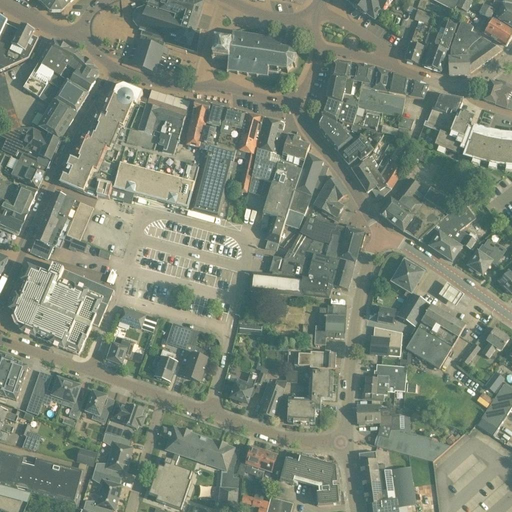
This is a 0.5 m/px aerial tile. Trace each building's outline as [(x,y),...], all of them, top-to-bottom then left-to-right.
[(35,0),(39,3),(41,5),(48,12),(61,12),(72,0),(35,0)] [(158,0),(150,1),(147,12),(196,27),(202,8),(201,4),(172,0),(158,0)] [(352,6),(351,8),(355,10),(352,13),(360,18),(362,15),(365,18),(367,16),(375,22),(380,14),(382,15),(393,0),(344,0),(352,6)] [(427,0),(420,0),(417,9),(424,12),(427,0)] [(429,0),(443,7),(454,13),(456,8),(467,14),(470,9),(474,1),(471,0),(429,0)] [(511,0),(500,0),(504,0),(503,7),(511,8),(511,0)] [(480,14),(480,15),(490,20),(491,18),(494,20),(499,23),(500,21),(511,28),(511,8),(503,7),(502,6),(494,4),(492,11),(484,6),(480,14)] [(129,64),(129,66),(131,66),(159,75),(160,71),(157,70),(159,64),(162,53),(165,54),(166,50),(164,49),(165,45),(166,45),(167,40),(173,41),(190,47),(195,31),(196,27),(172,20),(147,12),(139,10),(137,11),(134,16),(134,22),(137,27),(141,28),(140,31),(142,32),(140,37),(141,37),(139,42),(137,41),(135,45),(138,46),(133,62),(130,61),(129,64)] [(431,15),(417,11),(414,21),(428,25),(431,15)] [(432,44),(424,68),(432,71),(451,17),(450,17),(446,30),(441,29),(437,41),(433,39),(431,44),(432,44)] [(451,17),(432,71),(441,74),(445,62),(444,61),(447,53),(448,53),(460,21),(451,17)] [(0,71),(29,59),(38,39),(33,37),(35,33),(22,26),(19,32),(17,31),(6,25),(7,24),(0,19),(0,71)] [(485,27),(481,33),(506,48),(511,38),(511,30),(499,23),(494,20),(489,29),(485,27)] [(402,21),(397,35),(402,37),(407,22),(402,21)] [(473,30),(462,23),(451,51),(451,60),(449,60),(449,78),(469,78),(469,76),(502,53),(471,35),(473,30)] [(416,31),(411,45),(405,62),(419,66),(425,49),(431,28),(423,26),(421,32),(416,31)] [(253,39),(244,37),(245,35),(243,35),(243,37),(234,36),(233,34),(232,35),(232,37),(231,45),(229,44),(229,46),(217,44),(216,41),(215,42),(216,45),(214,58),(212,59),(213,61),(215,60),(229,62),(228,71),(226,73),(227,73),(229,72),(237,74),(237,76),(238,76),(239,74),(247,75),(247,77),(248,77),(248,75),(257,77),(256,78),(258,79),(258,77),(267,78),(268,79),(269,79),(269,78),(275,79),(276,80),(277,80),(277,78),(280,77),(281,78),(281,77),(280,76),(281,72),(287,73),(287,75),(289,74),(288,72),(294,68),(296,69),(296,68),(294,66),(295,60),(297,59),(296,58),(295,58),(291,53),(292,51),(291,50),(290,52),(282,51),(282,49),(282,44),(284,43),(283,42),(282,43),(273,42),(273,40),(272,39),(272,41),(263,40),(264,38),(262,38),(262,40),(254,39),(254,37),(253,36),(253,39)] [(39,66),(25,89),(24,90),(34,96),(39,99),(52,107),(49,111),(48,111),(37,128),(60,141),(66,131),(67,131),(71,125),(79,111),(89,96),(88,95),(95,84),(94,83),(99,76),(98,72),(89,64),(78,55),(80,54),(65,46),(53,40),(39,64),(38,65),(39,66)] [(332,79),(332,80),(350,83),(352,75),(353,68),(352,67),(352,66),(338,64),(338,63),(334,66),(332,79)] [(368,91),(377,93),(377,92),(378,93),(382,82),(386,73),(376,70),(376,71),(374,71),(374,70),(356,67),(355,68),(353,68),(352,75),(350,83),(362,85),(361,90),(368,91)] [(378,93),(426,101),(431,90),(413,83),(413,84),(409,83),(409,82),(393,76),(393,77),(390,76),(390,75),(386,73),(382,82),(378,93)] [(332,80),(327,100),(343,105),(343,106),(347,108),(365,113),(366,112),(380,115),(381,115),(401,119),(405,101),(377,95),(377,93),(368,91),(361,90),(362,85),(350,83),(332,80)] [(511,86),(499,82),(498,85),(490,82),(483,102),(511,111),(511,86)] [(71,160),(60,185),(97,200),(98,198),(109,201),(112,190),(188,210),(199,170),(172,163),(174,157),(173,157),(161,155),(161,154),(155,152),(158,140),(139,134),(147,107),(149,102),(148,102),(149,102),(140,99),(142,94),(124,86),(117,89),(114,96),(110,94),(101,118),(97,116),(87,139),(84,138),(74,161),(71,160)] [(435,146),(458,156),(474,119),(459,113),(462,105),(463,101),(438,96),(427,124),(425,123),(424,127),(441,134),(435,146)] [(326,103),(322,116),(337,124),(343,125),(350,127),(352,127),(351,131),(359,135),(360,129),(376,133),(381,115),(380,115),(366,112),(365,113),(347,108),(343,106),(343,105),(327,100),(326,103)] [(162,106),(149,102),(148,102),(149,102),(147,107),(139,134),(158,140),(155,152),(161,154),(161,155),(173,157),(174,157),(187,114),(162,106)] [(187,146),(200,150),(202,145),(206,129),(211,107),(196,103),(188,136),(187,146)] [(191,212),(220,219),(225,196),(228,196),(230,187),(227,187),(230,176),(234,178),(238,165),(233,163),(235,158),(247,161),(243,177),(250,179),(254,161),(252,161),(257,142),(240,138),(237,153),(217,148),(226,111),(212,107),(206,129),(202,145),(208,147),(191,212)] [(237,153),(240,138),(246,116),(245,116),(227,111),(226,111),(217,148),(237,153)] [(13,129),(31,128),(30,121),(11,122),(7,114),(1,117),(6,132),(13,129)] [(246,116),(240,138),(257,142),(257,140),(258,140),(263,120),(246,116)] [(353,141),(341,128),(322,118),(317,127),(318,131),(338,154),(353,141)] [(414,122),(401,119),(398,127),(411,132),(414,122)] [(256,160),(252,178),(249,193),(261,197),(265,183),(272,185),(278,166),(270,164),(271,155),(276,156),(283,126),(264,121),(257,151),(256,160)] [(60,142),(33,130),(30,129),(14,130),(0,135),(0,136),(0,137),(6,140),(1,152),(17,158),(19,154),(22,155),(21,158),(47,170),(60,142)] [(469,129),(461,151),(466,153),(465,156),(464,157),(481,163),(499,166),(511,167),(511,139),(506,139),(495,137),(482,134),(469,129)] [(366,133),(339,155),(348,166),(358,158),(361,161),(372,152),(374,154),(380,143),(386,147),(390,138),(366,133)] [(278,166),(272,185),(263,216),(272,219),(268,231),(265,241),(268,242),(265,251),(276,252),(285,227),(308,155),(309,152),(299,145),(297,149),(296,149),(296,150),(293,149),(296,139),(289,137),(282,158),(280,167),(278,166)] [(370,177),(371,178),(361,184),(367,194),(372,191),(375,195),(386,188),(391,191),(403,171),(412,154),(416,144),(407,140),(402,150),(405,151),(397,167),(389,162),(380,177),(376,171),(371,175),(370,177)] [(417,149),(413,160),(411,162),(418,165),(419,162),(425,165),(429,153),(417,148),(417,149)] [(24,184),(38,190),(45,176),(0,155),(0,180),(1,178),(3,173),(24,184)] [(308,155),(285,227),(299,232),(312,198),(314,190),(321,192),(328,170),(322,168),(324,165),(308,155)] [(371,175),(376,171),(369,160),(352,171),(361,184),(371,178),(370,177),(371,175)] [(240,193),(246,194),(250,179),(243,177),(242,182),(240,193)] [(315,207),(322,212),(332,195),(342,188),(336,180),(326,186),(315,207)] [(391,201),(385,209),(382,208),(379,213),(380,216),(403,234),(419,243),(420,243),(428,248),(452,264),(462,247),(463,246),(470,251),(476,243),(462,234),(459,236),(457,235),(475,221),(463,205),(450,215),(457,204),(452,201),(453,200),(433,188),(422,206),(412,199),(420,188),(411,181),(394,203),(391,201)] [(0,182),(0,200),(3,201),(0,207),(0,226),(18,234),(37,194),(20,187),(18,191),(12,188),(13,185),(0,182)] [(323,212),(322,215),(338,224),(341,217),(339,216),(343,209),(337,205),(338,203),(347,197),(342,188),(332,195),(322,212),(323,212)] [(30,255),(32,256),(33,256),(35,257),(37,258),(47,262),(53,248),(56,249),(62,234),(67,236),(80,204),(58,195),(56,194),(50,210),(46,218),(36,242),(30,255)] [(67,236),(80,242),(84,232),(89,220),(94,210),(80,204),(67,236)] [(244,212),(241,220),(252,224),(254,215),(244,212)] [(261,230),(268,231),(270,218),(262,217),(261,230)] [(329,301),(340,257),(341,257),(356,261),(357,261),(364,235),(355,232),(355,230),(347,227),(346,229),(308,218),(305,228),(300,234),(291,252),(289,251),(285,260),(277,258),(277,259),(274,258),(269,273),(274,274),(273,277),(252,275),(250,292),(329,301)] [(67,236),(64,242),(71,244),(69,250),(76,253),(76,251),(87,255),(90,246),(80,242),(67,236)] [(482,247),(478,254),(478,253),(468,268),(470,269),(469,270),(474,273),(474,272),(482,277),(491,264),(496,268),(507,251),(496,244),(495,246),(489,242),(484,249),(482,247)] [(348,292),(356,261),(341,257),(333,288),(348,292)] [(407,293),(412,295),(424,274),(405,263),(393,284),(407,293)] [(28,267),(15,297),(9,310),(15,312),(13,316),(18,328),(21,330),(20,332),(79,357),(92,326),(98,329),(114,292),(53,267),(52,269),(49,268),(44,271),(43,273),(28,267)] [(511,269),(509,272),(499,284),(511,295),(511,269)] [(464,296),(446,285),(443,291),(439,297),(456,307),(460,301),(464,296)] [(400,314),(395,313),(381,310),(378,324),(393,327),(395,318),(400,319),(416,329),(430,306),(412,295),(407,293),(405,297),(409,299),(400,314)] [(345,308),(338,308),(329,307),(328,310),(320,310),(319,328),(316,328),(314,347),(325,347),(326,339),(343,340),(344,335),(345,320),(345,308)] [(432,308),(425,320),(406,351),(417,358),(416,360),(421,362),(422,360),(439,371),(466,328),(432,308)] [(123,309),(118,323),(142,331),(146,317),(123,309)] [(181,328),(173,325),(166,345),(175,348),(181,328)] [(237,335),(260,335),(261,326),(238,326),(237,335)] [(175,348),(185,351),(192,332),(181,328),(178,338),(175,348)] [(487,343),(490,345),(482,355),(489,360),(496,349),(501,353),(509,341),(508,340),(509,339),(504,336),(504,337),(495,331),(487,343)] [(195,348),(200,334),(192,332),(185,351),(192,354),(184,378),(200,384),(208,360),(202,358),(204,352),(195,348)] [(402,335),(386,332),(385,340),(372,339),(370,356),(388,358),(388,357),(387,357),(387,349),(400,350),(400,352),(401,352),(402,335)] [(312,349),(313,336),(302,336),(302,348),(312,349)] [(113,346),(108,361),(109,361),(109,363),(114,365),(115,363),(122,366),(125,356),(127,357),(129,351),(132,352),(135,345),(116,338),(113,346)] [(480,350),(474,345),(461,361),(468,366),(480,350)] [(173,363),(175,357),(164,353),(161,359),(156,358),(153,368),(158,369),(155,377),(157,378),(157,380),(160,381),(162,380),(171,383),(177,364),(173,363)] [(309,369),(333,371),(334,354),(310,353),(310,355),(298,354),(297,366),(309,367),(309,369)] [(0,398),(6,400),(7,399),(16,402),(28,368),(19,365),(19,364),(13,362),(13,361),(6,359),(0,357),(0,358),(0,398)] [(405,393),(407,369),(377,367),(376,379),(374,378),(374,381),(367,380),(366,387),(362,387),(361,402),(384,404),(384,398),(388,398),(389,384),(395,385),(394,392),(405,393)] [(494,394),(505,380),(495,373),(485,387),(494,394)] [(43,405),(47,392),(52,378),(40,374),(27,413),(38,417),(42,404),(43,405)] [(256,384),(263,386),(267,376),(260,374),(256,384)] [(334,375),(321,374),(309,374),(309,379),(312,379),(311,387),(333,388),(334,375)] [(248,405),(257,377),(250,375),(247,384),(237,381),(231,400),(241,403),(240,405),(246,407),(246,405),(248,405)] [(47,392),(43,405),(49,407),(51,402),(62,406),(64,401),(70,384),(65,383),(66,381),(59,378),(53,395),(47,392)] [(268,385),(264,396),(261,404),(264,405),(260,414),(273,419),(281,397),(282,397),(287,384),(285,384),(285,383),(276,382),(275,387),(268,385)] [(70,384),(64,401),(69,403),(68,408),(72,409),(71,414),(78,417),(82,405),(76,402),(81,386),(74,384),(73,385),(70,384)] [(511,391),(504,386),(481,420),(497,431),(511,408),(511,391)] [(303,401),(301,425),(315,426),(315,412),(321,412),(321,401),(333,402),(333,388),(311,387),(311,401),(303,401)] [(109,412),(102,410),(107,397),(99,394),(99,395),(93,393),(86,413),(94,416),(92,421),(105,425),(109,412)] [(481,394),(476,402),(486,409),(491,400),(481,394)] [(289,400),(288,411),(288,425),(301,425),(303,401),(289,400)] [(133,406),(132,408),(131,408),(130,410),(117,405),(112,420),(125,424),(125,426),(137,430),(138,427),(141,428),(144,419),(141,418),(143,412),(140,411),(141,409),(133,406)] [(395,410),(380,411),(380,407),(357,407),(357,425),(358,425),(359,428),(365,427),(365,425),(380,425),(380,428),(378,437),(377,437),(374,447),(376,448),(379,438),(388,440),(391,432),(400,432),(399,416),(395,416),(395,410)] [(0,423),(3,425),(5,420),(16,424),(18,418),(0,410),(0,423)] [(73,428),(75,421),(65,418),(63,425),(73,428)] [(0,433),(1,431),(7,434),(7,433),(11,434),(14,429),(3,425),(0,423),(0,433)] [(111,436),(112,436),(114,428),(108,426),(105,434),(111,436)] [(226,472),(226,474),(221,473),(220,489),(218,511),(222,511),(236,511),(239,480),(233,479),(234,469),(240,453),(234,451),(234,450),(226,448),(227,447),(218,444),(218,445),(190,435),(191,434),(182,431),(182,433),(174,429),(173,432),(163,428),(160,437),(170,441),(166,451),(175,454),(172,462),(166,460),(164,465),(165,466),(164,469),(159,467),(149,496),(157,499),(156,503),(181,511),(191,482),(189,482),(192,473),(176,468),(180,456),(226,472)] [(30,433),(22,430),(20,436),(28,439),(30,433)] [(379,438),(376,448),(433,464),(450,448),(437,443),(437,441),(431,439),(431,440),(400,432),(391,432),(388,440),(379,438)] [(111,457),(129,462),(132,450),(130,449),(132,443),(105,436),(103,443),(113,449),(111,457)] [(254,448),(253,450),(252,449),(246,465),(248,465),(253,467),(250,475),(256,477),(259,469),(260,470),(266,454),(259,452),(260,449),(254,448)] [(80,464),(78,471),(36,460),(34,466),(25,464),(26,460),(0,452),(0,486),(76,506),(86,466),(93,468),(97,454),(80,450),(76,464),(80,464)] [(269,455),(266,454),(260,470),(271,473),(276,458),(276,457),(276,455),(270,453),(269,455)] [(376,453),(359,455),(362,477),(361,477),(366,511),(398,511),(398,509),(415,506),(415,504),(424,503),(423,493),(414,494),(410,469),(385,473),(384,466),(378,467),(376,453)] [(97,465),(95,473),(121,480),(123,474),(125,475),(129,462),(111,457),(108,466),(97,465)] [(286,460),(284,469),(280,482),(292,485),(293,481),(320,489),(320,495),(316,496),(317,508),(340,506),(337,468),(302,458),(300,464),(286,460)] [(246,465),(241,463),(237,475),(242,477),(244,477),(245,474),(248,465),(246,465)] [(121,480),(95,473),(93,481),(103,487),(100,495),(118,500),(122,488),(119,487),(121,480)] [(265,492),(256,490),(252,507),(259,509),(258,511),(266,511),(269,504),(263,502),(265,492)] [(114,511),(118,500),(100,495),(98,503),(86,503),(84,511),(88,511),(112,511),(114,511)] [(291,511),(293,505),(270,499),(267,511),(291,511)] [(456,511),(482,511),(483,511),(471,499),(456,511)]
